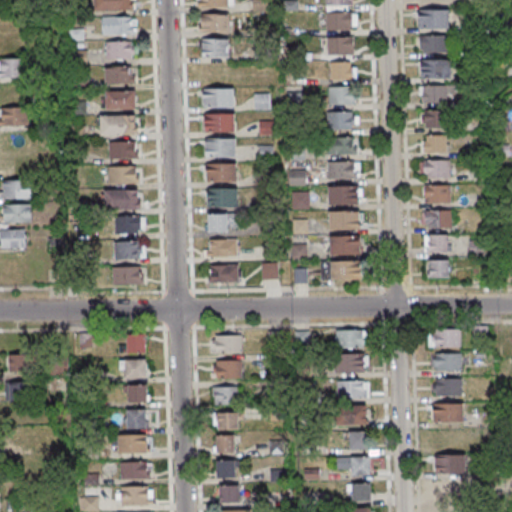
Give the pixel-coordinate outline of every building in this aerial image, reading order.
[(132,10),(132,0),(95,0),(95,10),(132,10)] [(450,10),(418,10),(418,28),(450,28),(450,10)] [(228,14),(199,14),(199,31),(228,31),(228,14)] [(326,14),(326,31),(357,31),(357,14),(326,14)] [(102,34),(136,34),(136,17),(102,17),(102,34)] [(420,36),(420,52),(448,52),(448,36),(420,36)] [(229,57),(229,39),(203,39),(203,57),(229,57)] [(354,39),(327,39),(327,55),(354,55),(354,39)] [(135,42),(105,42),(105,60),(135,60),(135,42)] [(26,59),(0,58),(0,78),(26,78),(26,59)] [(453,60),(420,60),(420,78),(453,78),(453,60)] [(330,63),(330,80),(354,80),(354,63),(330,63)] [(105,68),(105,84),(135,84),(135,68),(105,68)] [(448,95),(455,95),(455,85),(420,85),(420,103),(448,103),(448,95)] [(328,87),(328,105),(355,105),(355,87),(328,87)] [(234,88),(203,88),(203,106),(234,106),(234,88)] [(137,92),(105,92),(105,110),(137,110),(137,92)] [(254,93),(254,109),(270,109),(270,93),(254,93)] [(0,125),(29,125),(29,107),(0,106),(0,125)] [(445,127),(445,110),(423,110),(423,127),(445,127)] [(327,111),(327,129),(358,129),(358,111),(327,111)] [(235,113),(205,113),(205,131),(235,131),(235,113)] [(137,116),(100,116),(100,136),(137,136),(137,116)] [(423,153),(448,153),(448,135),(423,135),(423,153)] [(359,154),(359,137),(327,137),(327,154),(359,154)] [(205,158),(236,158),(236,139),(205,139),(205,158)] [(138,159),(138,143),(108,143),(108,159),(138,159)] [(450,177),(450,159),(420,159),(420,177),(450,177)] [(327,177),(360,177),(360,161),(327,161),(327,177)] [(236,182),(236,164),(206,164),(206,182),(236,182)] [(108,167),(108,184),(139,184),(139,167),(108,167)] [(31,198),(31,179),(3,179),(3,198),(31,198)] [(451,184),(425,184),(425,202),(451,202),(451,184)] [(359,185),(329,185),(329,204),(359,204),(359,185)] [(237,207),(237,188),(206,188),(206,207),(237,207)] [(105,190),(105,209),(139,209),(139,190),(105,190)] [(310,208),(310,191),(292,191),(292,208),(310,208)] [(31,203),(3,203),(3,222),(31,222),(31,203)] [(453,227),(453,209),(423,209),(423,227),(453,227)] [(361,211),(329,211),(329,231),(361,231),(361,211)] [(228,231),(228,227),(239,227),(239,214),(207,214),(207,231),(228,231)] [(145,215),(116,215),(116,232),(145,232),(145,215)] [(25,229),(0,228),(0,247),(25,248),(25,229)] [(425,252),(450,252),(450,234),(425,234),(425,252)] [(330,255),(360,255),(360,236),(330,236),(330,255)] [(209,239),(209,255),(239,255),(239,239),(209,239)] [(469,255),(484,255),(484,240),(469,240),(469,255)] [(145,241),(113,241),(113,258),(145,258),(145,241)] [(291,245),(291,259),(307,259),(307,245),(291,245)] [(449,259),(428,259),(428,277),(449,277),(449,259)] [(325,261),(325,280),(362,280),(362,261),(325,261)] [(263,279),(278,278),(278,262),(262,263),(263,279)] [(239,264),(209,264),(209,281),(239,281),(239,264)] [(116,284),(145,284),(145,267),(116,267),(116,284)] [(511,268),(502,269),(502,282),(511,281),(511,268)] [(335,348),(365,348),(365,330),(335,330),(335,348)] [(461,348),(461,330),(429,330),(429,348),(461,348)] [(269,332),(269,345),(281,345),(281,332),(269,332)] [(308,345),(308,332),(296,332),(296,345),(308,345)] [(80,346),(92,346),(92,333),(80,333),(80,346)] [(146,333),(127,333),(127,353),(146,353),(146,333)] [(242,353),(242,335),(212,335),(212,353),(242,353)] [(365,354),(335,354),(335,373),(365,373),(365,354)] [(462,354),(433,354),(433,371),(462,371),(462,354)] [(9,355),(9,373),(29,373),(29,355),(9,355)] [(68,358),(53,358),(53,374),(68,374),(68,358)] [(125,378),(146,378),(146,359),(125,359),(125,378)] [(242,360),(215,360),(215,378),(242,378),(242,360)] [(462,395),(462,379),(434,379),(434,395),(462,395)] [(337,381),(337,398),(369,398),(369,381),(337,381)] [(8,383),(8,400),(32,400),(32,383),(8,383)] [(148,402),(148,384),(127,384),(127,402),(148,402)] [(240,386),(214,386),(214,403),(240,403),(240,386)] [(433,403),(433,421),(464,421),(464,403),(433,403)] [(368,426),(368,406),(341,406),(341,426),(368,426)] [(127,429),(146,429),(146,409),(127,409),(127,429)] [(214,429),(242,429),(242,411),(214,411),(214,429)] [(368,451),(368,433),(346,433),(346,451),(368,451)] [(148,434),(117,434),(117,453),(148,453),(148,434)] [(235,435),(215,435),(215,453),(235,453),(235,435)] [(38,443),(20,440),(17,457),(35,460),(38,443)] [(435,455),(435,475),(467,475),(467,455),(435,455)] [(371,475),(371,458),(335,458),(335,475),(371,475)] [(236,479),(236,460),(217,460),(217,479),(236,479)] [(121,480),(149,480),(149,462),(121,462),(121,480)] [(436,500),(465,500),(465,481),(436,481),(436,500)] [(371,502),(371,484),(351,484),(351,502),(371,502)] [(220,503),(239,503),(239,485),(220,485),(220,503)] [(152,506),(152,487),(120,487),(120,506),(152,506)]
